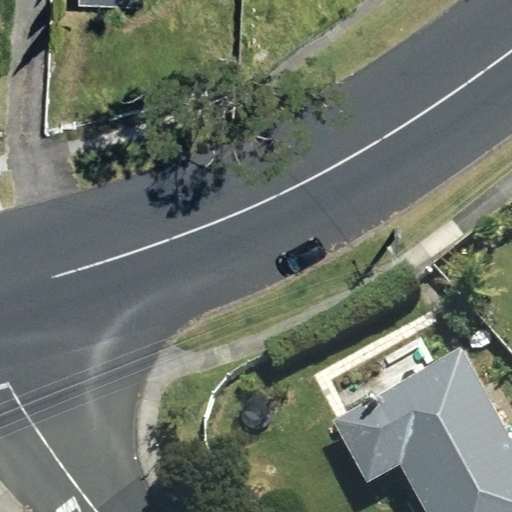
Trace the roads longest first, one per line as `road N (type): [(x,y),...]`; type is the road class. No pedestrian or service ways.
road 1 (secondary): [(511,50),(376,143),(211,227),(0,291)]
road 2 (residential): [(100,511),(0,370)]
